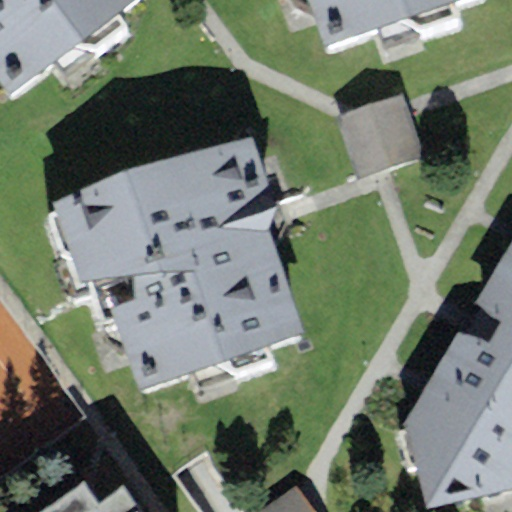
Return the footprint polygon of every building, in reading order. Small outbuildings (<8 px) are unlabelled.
[(0,0),(0,121),(162,0),(0,0)] [(279,0),(294,42),(414,0),(279,0)] [(400,99),(338,119),(358,180),(420,159),(400,99)] [(254,145),(49,218),(115,404),(320,332),(254,145)] [(511,283),(416,436),(511,496),(511,283)] [(319,511),(302,488),(266,511),(319,511)] [(139,511),(105,511),(99,503),(87,511),(139,511)]
